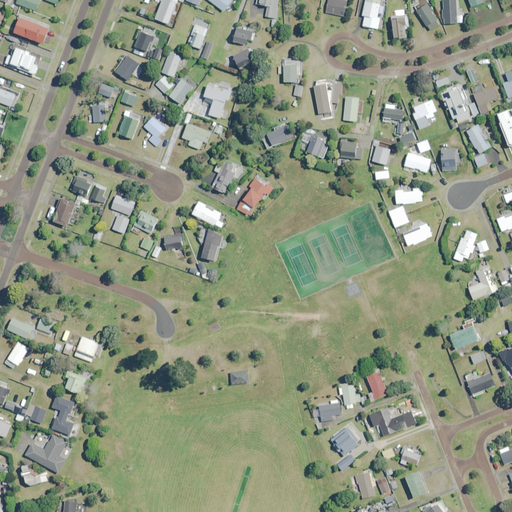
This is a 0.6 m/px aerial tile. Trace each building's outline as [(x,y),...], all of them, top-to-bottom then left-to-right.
[(37,12),(40,0),(18,0),(17,5),(37,12)] [(172,0),(166,0),(164,6),(162,5),(156,19),(170,24),(178,2),(172,0)] [(233,0),(209,0),(225,12),(233,0)] [(257,0),(257,4),(268,6),(266,17),(276,18),(279,0),(257,0)] [(348,2),(340,0),(329,0),(327,13),(345,16),(348,2)] [(381,0),(366,0),(363,16),(366,16),(364,26),(379,29),(381,18),(378,17),(379,12),(385,13),(386,7),(381,6),(381,0)] [(458,15),(457,0),(444,1),(445,24),(464,23),(463,15),(458,15)] [(21,7),(11,4),(9,11),(19,15),(21,7)] [(431,31),(441,24),(432,11),(433,11),(429,4),(417,12),(431,31)] [(402,15),(402,10),(397,11),(397,16),(393,17),(395,40),(405,39),(404,30),(410,29),(410,27),(407,27),(406,15),(402,15)] [(37,24),(21,18),(15,33),(44,44),(51,27),(38,22),(37,24)] [(211,24),(197,19),(188,44),(201,49),(211,24)] [(244,30),(238,28),(234,41),(246,45),(248,40),(252,41),(254,33),(248,31),(244,30)] [(136,47),(148,52),(152,41),(155,42),(157,38),(142,32),(136,47)] [(214,44),(208,42),(202,58),(208,60),(214,44)] [(28,49),(14,43),(6,63),(35,74),(43,56),(27,50),(28,49)] [(250,49),(230,58),(233,66),(238,64),(240,68),(251,63),(249,59),(253,57),(250,49)] [(165,74),(175,77),(178,70),(183,72),(188,60),(170,53),(165,66),(168,67),(165,74)] [(140,65),(129,57),(117,73),(129,81),(140,65)] [(303,76),(303,60),(284,60),(284,67),(279,66),(279,74),(285,74),(285,82),(298,83),(299,76),(303,76)] [(479,82),(474,69),(467,72),(472,84),(479,82)] [(509,98),(511,97),(511,72),(502,77),(509,98)] [(174,85),(165,76),(157,85),(166,94),(174,85)] [(193,87),(182,80),(182,81),(178,78),(175,83),(178,86),(170,97),(181,104),(193,87)] [(450,83),(448,78),(436,82),(438,88),(450,83)] [(500,99),(493,81),(482,85),(484,91),(475,94),(479,106),(500,99)] [(340,103),(343,85),(327,83),(325,85),(315,87),(320,121),(335,118),(333,104),(340,103)] [(233,92),(212,85),(210,92),(207,92),(204,101),(213,104),(210,115),(222,119),(227,100),(230,101),(233,92)] [(304,86),(296,85),(294,96),(302,97),(304,86)] [(108,86),(107,98),(112,98),(112,97),(117,98),(117,95),(119,95),(119,87),(108,86)] [(5,90),(0,87),(0,102),(12,107),(17,93),(6,88),(5,90)] [(468,99),(464,88),(447,95),(448,98),(444,100),(448,109),(450,108),(454,119),(457,118),(459,122),(471,118),(465,101),(468,99)] [(135,107),(138,98),(129,94),(130,91),(127,90),(122,102),(135,107)] [(360,99),(347,98),(345,120),(358,122),(360,99)] [(438,112),(433,100),(415,107),(417,113),(414,114),(421,130),(431,125),(431,124),(437,121),(434,113),(438,112)] [(479,114),(475,103),(470,105),(474,116),(479,114)] [(396,106),(386,104),(384,118),(404,121),(405,111),(395,110),(396,106)] [(106,105),(94,106),(95,123),(107,122),(106,105)] [(511,109),(511,110),(510,110),(498,114),(511,148),(511,147),(511,109)] [(133,139),(140,122),(135,120),(137,113),(132,111),(129,118),(125,116),(119,134),(133,139)] [(208,143),(212,133),(190,124),(193,115),(189,113),(185,123),(188,125),(183,138),(191,141),(189,145),(201,150),(202,150),(203,150),(204,150),(204,149),(205,149),(206,149),(206,148),(207,148),(207,147),(208,146),(208,145),(208,144),(208,143)] [(157,115),(145,127),(154,135),(150,140),(157,147),(163,141),(159,138),(169,127),(162,120),(162,119),(163,119),(164,118),(164,117),(164,116),(164,115),(163,115),(163,114),(162,114),(161,114),(160,114),(159,115),(159,116),(158,117),(157,115)] [(405,123),(398,123),(397,134),(404,134),(405,123)] [(294,137),(289,125),(268,135),(273,146),(294,137)] [(483,132),(479,125),(467,131),(479,154),(492,147),(488,140),(486,142),(481,133),(483,132)] [(224,130),(217,127),(215,132),(222,135),(224,130)] [(416,139),(413,133),(409,135),(400,138),(403,145),(416,139)] [(331,143),(311,136),(305,151),(324,159),(331,143)] [(431,149),(427,140),(418,144),(422,153),(431,149)] [(358,143),(341,142),(341,159),(363,160),(363,149),(357,149),(358,143)] [(461,163),(460,150),(443,151),(443,171),(457,171),(457,163),(461,163)] [(432,160),(410,154),(406,166),(428,172),(432,160)] [(488,164),(485,154),(475,158),(478,168),(488,164)] [(375,166),(392,161),(390,156),(374,162),(375,166)] [(238,169),(226,162),(223,168),(213,187),(225,194),(234,177),(240,180),(245,170),(239,167),(238,169)] [(391,178),(390,171),(376,172),(377,180),(391,178)] [(270,183),(259,175),(250,187),(252,188),(237,208),(248,216),(254,207),(256,208),(267,193),(270,195),(275,188),(269,184),(270,183)] [(88,181),(77,177),(71,191),(88,197),(93,185),(87,183),(88,181)] [(106,191),(97,187),(92,198),(101,203),(106,191)] [(423,203),(422,188),(413,189),(413,192),(404,193),(404,191),(396,192),(398,205),(423,203)] [(136,203),(117,196),(113,209),(115,210),(113,216),(118,217),(114,230),(125,234),(136,203)] [(77,204),(64,199),(62,204),(55,222),(69,227),(77,204)] [(207,206),(200,202),(193,214),(215,227),(223,214),(215,209),(214,211),(206,207),(207,206)] [(410,223),(404,206),(390,212),(396,228),(410,223)] [(159,219),(142,211),(135,226),(152,234),(159,219)] [(511,215),(499,220),(503,232),(511,228),(511,215)] [(433,237),(428,224),(404,234),(409,247),(433,237)] [(224,235),(204,229),(201,242),(207,244),(203,257),(216,261),(220,248),(225,249),(227,242),(222,241),(224,235)] [(463,257),(471,260),(476,246),(474,246),(478,235),(468,230),(465,239),(463,238),(455,258),(462,261),(463,257)] [(187,249),(183,233),(165,237),(169,251),(177,249),(177,251),(187,249)] [(154,242),(146,238),(142,247),(150,251),(154,242)] [(486,240),(478,244),(482,254),(479,255),(481,259),(486,257),(484,252),(490,250),(486,240)] [(162,249),(157,246),(153,255),(158,258),(162,249)] [(471,278),(474,286),(469,288),(474,301),(499,291),(489,266),(477,271),(478,276),(471,278)] [(511,282),(506,271),(499,274),(503,285),(511,282)] [(511,303),(511,299),(511,297),(503,300),(505,306),(511,303)] [(25,324),(13,318),(8,330),(28,339),(34,326),(26,322),(25,324)] [(56,326),(42,320),(39,328),(52,334),(56,326)] [(481,340),(473,323),(465,327),(466,329),(451,335),(457,350),(481,340)] [(100,343),(83,337),(76,356),(93,362),(100,343)] [(19,366),(26,355),(32,359),(35,353),(30,349),(19,343),(6,363),(15,368),(17,364),(19,366)] [(63,346),(57,343),(55,349),(60,352),(63,346)] [(74,346),(68,344),(64,353),(71,355),(74,346)] [(511,349),(508,352),(506,349),(501,352),(508,366),(510,365),(511,368),(511,349)] [(487,360),(484,351),(471,356),(475,365),(487,360)] [(389,395),(379,369),(367,374),(377,400),(389,395)] [(248,370),(230,372),(231,386),(249,385),(248,370)] [(485,393),(484,391),(488,390),(489,392),(497,389),(492,374),(481,378),(479,372),(466,377),(474,397),(485,393)] [(89,378),(75,374),(74,378),(69,376),(65,389),(79,393),(81,388),(86,390),(89,378)] [(0,403),(5,405),(10,390),(6,389),(8,384),(0,381),(0,403)] [(354,408),(353,404),(362,402),(362,405),(366,404),(365,398),(361,399),(360,395),(356,396),(354,385),(348,386),(348,383),(342,385),(343,388),(340,389),(341,395),(344,395),(347,410),(354,408)] [(31,404),(34,398),(29,396),(27,401),(23,399),(20,407),(8,402),(5,409),(25,417),(26,415),(31,404)] [(76,403),(57,396),(53,408),(60,410),(53,429),(71,436),(75,424),(67,421),(70,414),(71,415),(76,403)] [(342,415),(340,400),(331,401),(332,404),(320,406),(323,422),(337,420),(337,416),(342,415)] [(48,411),(31,404),(26,415),(33,418),(32,420),(42,424),(48,411)] [(388,409),(377,413),(385,436),(408,428),(403,415),(403,414),(403,413),(402,412),(401,411),(401,410),(400,409),(398,408),(397,408),(396,408),(395,407),(393,407),(392,408),(391,408),(390,409),(389,409),(388,409)] [(12,425),(0,420),(0,434),(7,437),(12,425)] [(360,440),(348,427),(332,440),(346,456),(359,445),(357,443),(360,440)] [(24,432),(16,429),(13,435),(16,437),(13,444),(18,446),(24,432)] [(68,443),(54,435),(46,450),(33,444),(27,456),(60,473),(67,460),(60,457),(68,443)] [(416,465),(419,452),(408,448),(400,446),(396,454),(401,456),(400,460),(402,460),(401,463),(406,465),(407,462),(416,465)] [(511,462),(511,449),(510,450),(509,447),(500,451),(505,465),(511,462)] [(396,456),(393,448),(383,452),(386,460),(396,456)] [(357,460),(352,455),(339,465),(343,471),(357,460)] [(27,484),(31,486),(49,482),(47,474),(41,475),(40,475),(40,474),(40,473),(39,472),(38,471),(37,470),(36,469),(35,469),(34,468),(33,468),(32,468),(31,468),(30,468),(29,465),(23,466),(27,484)] [(375,478),(373,469),(365,471),(366,474),(358,476),(364,499),(376,496),(372,479),(375,478)] [(429,493),(420,473),(407,478),(415,498),(429,493)] [(391,492),(386,478),(379,481),(384,494),(391,492)] [(76,511),(78,502),(66,501),(64,511),(76,511)]
